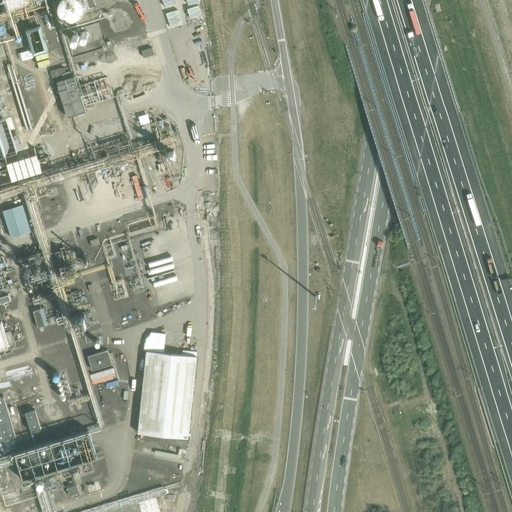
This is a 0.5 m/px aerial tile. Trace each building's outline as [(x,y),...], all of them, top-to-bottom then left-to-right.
[(7,0),(17,24),(20,23),(19,20),(29,16),(32,26),(26,29),(36,55),(50,49),(49,44),(53,42),(52,38),(47,40),(39,19),(48,15),(45,7),(49,6),(46,0),(7,0)] [(81,12),(81,9),(81,6),(80,3),(78,1),(76,0),(62,0),(61,2),(59,5),(58,7),(58,10),(59,13),(60,16),(62,18),(65,19),(68,20),(71,20),(73,20),(76,19),(78,17),(80,14),(81,12)] [(181,0),(187,18),(195,16),(198,23),(203,22),(197,0),(181,0)] [(197,71),(209,70),(207,46),(195,47),(197,71)] [(155,56),(152,48),(141,51),(144,59),(155,56)] [(140,66),(124,71),(130,93),(146,88),(140,66)] [(114,98),(112,92),(116,91),(112,76),(108,78),(107,77),(106,77),(105,74),(77,83),(76,81),(74,82),(72,76),(67,78),(64,68),(51,72),(56,87),(58,86),(68,118),(86,112),(84,107),(114,98)] [(0,154),(19,148),(10,120),(0,123),(0,154)] [(36,155),(6,165),(11,182),(41,173),(36,155)] [(174,190),(169,174),(162,176),(167,192),(174,190)] [(4,211),(12,238),(32,232),(24,206),(4,211)] [(97,239),(94,240),(90,241),(92,247),(99,245),(97,239)] [(33,312),(38,328),(49,325),(48,324),(50,323),(49,319),(47,320),(45,313),(47,312),(46,308),(33,312)] [(5,334),(1,322),(0,322),(0,349),(9,347),(9,346),(14,344),(11,332),(5,334)] [(92,371),(112,365),(108,350),(88,356),(92,371)] [(197,357),(164,353),(146,351),(138,433),(188,439),(197,357)] [(4,396),(0,397),(0,441),(16,437),(4,396)] [(35,410),(25,413),(31,432),(41,429),(35,410)] [(77,485),(72,486),(67,488),(69,496),(79,493),(77,485)]
